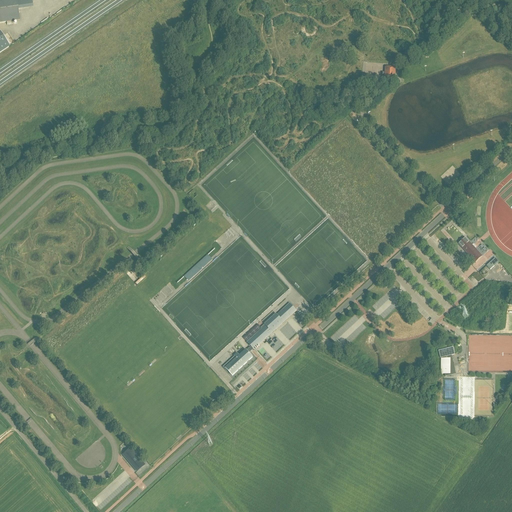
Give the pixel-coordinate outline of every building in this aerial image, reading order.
[(0,0),(0,22),(20,20),(18,6),(32,3),(31,0),(0,0)] [(341,77),(358,77),(358,66),(346,66),(346,65),(341,65),(341,77)] [(385,75),(382,75),(382,79),(384,79),(384,80),(395,81),(396,68),(385,67),(385,75)] [(475,263),(483,256),(465,237),(458,244),(475,263)] [(206,255),(183,276),(189,282),(212,261),(206,255)] [(495,258),(486,266),(490,270),(498,262),(495,258)] [(146,275),(138,284),(140,286),(148,278),(146,275)] [(247,351),(250,354),(254,350),(294,313),(296,311),(290,304),(282,311),(283,312),(278,316),(276,314),(265,325),(261,328),(262,329),(247,343),(251,347),(247,351)] [(449,359),(449,356),(455,355),(453,347),(438,351),(440,358),(442,358),(442,359),(441,359),(441,374),(450,374),(450,359),(449,359)] [(246,350),(240,356),(237,353),(234,356),(236,359),(225,369),(232,376),(253,357),(250,354),(247,351),(246,350)] [(122,455),(137,473),(145,466),(130,448),(122,455)]
